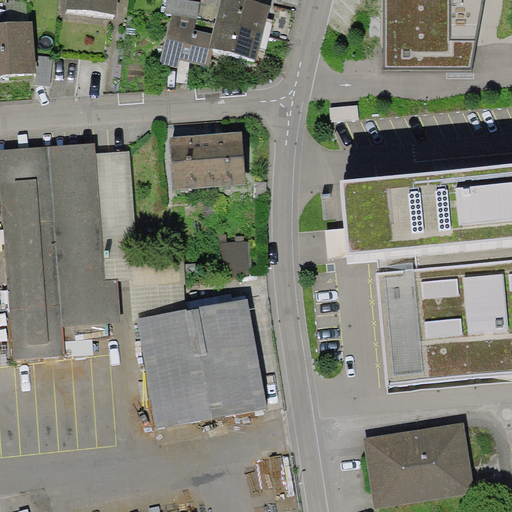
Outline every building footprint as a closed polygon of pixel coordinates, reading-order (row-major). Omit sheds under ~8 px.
[(123,0),(73,0),(72,14),(121,19),(123,0)] [(200,22),(203,4),(176,0),(169,0),(167,17),(173,18),(200,22)] [(383,0),(384,74),(473,72),(485,0),(383,0)] [(260,64),(272,12),(227,2),(215,54),(260,64)] [(162,65),(180,70),(182,62),(211,69),(215,54),(210,35),(197,32),(200,22),(173,18),(162,65)] [(37,24),(0,27),(0,81),(41,79),(37,24)] [(242,136),(174,140),(177,197),(245,194),(242,136)] [(0,153),(0,193),(15,357),(67,352),(65,330),(123,324),(120,284),(143,282),(129,142),(0,153)] [(511,173),(339,189),(346,265),(379,262),(391,388),(511,376),(511,173)] [(243,243),(221,244),(223,273),(245,272),(243,243)] [(252,305),(141,324),(159,430),(270,412),(252,305)] [(477,490),(467,423),(366,438),(376,505),(477,490)]
